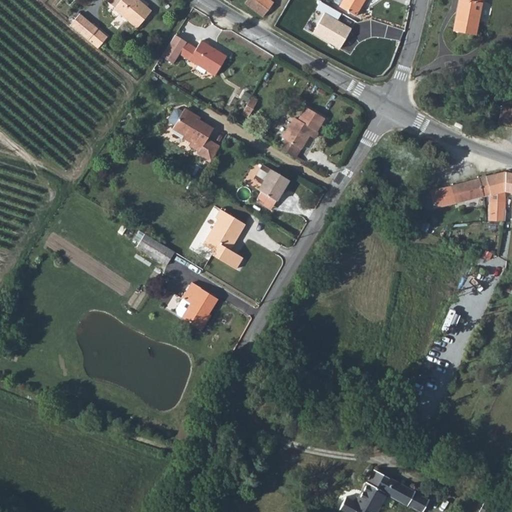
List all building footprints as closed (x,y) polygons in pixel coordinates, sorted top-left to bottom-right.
[(105,0),(114,7),(112,9),(138,29),(153,8),(141,0),(105,0)] [(242,0),(239,6),(258,18),(268,3),(263,0),(242,0)] [(340,10),(321,0),(318,0),(315,6),(323,10),(312,31),(340,46),(351,25),(336,17),(340,10)] [(339,0),(338,3),(354,12),(360,0),(339,0)] [(453,31),(475,36),(481,0),(459,0),(460,1),(458,13),(456,13),(453,31)] [(79,15),(71,25),(89,41),(97,30),(79,15)] [(162,54),(168,58),(173,61),(178,53),(185,42),(186,40),(175,33),(162,54)] [(186,58),(211,73),(224,54),(199,38),(194,46),(186,58)] [(178,53),(186,58),(194,46),(185,42),(178,53)] [(156,64),(162,68),(168,58),(162,54),(156,64)] [(242,114),(247,117),(257,99),(251,96),(242,114)] [(497,123),(511,126),(511,110),(501,108),(497,123)] [(172,130),(183,137),(182,139),(189,143),(186,149),(196,155),(194,158),(206,165),(214,151),(203,144),(211,132),(194,121),(195,119),(184,111),(172,130)] [(277,152),(290,161),(296,152),(299,153),(310,134),(313,136),(321,123),(304,113),(296,125),(292,123),(280,143),(282,144),(277,152)] [(203,144),(214,151),(222,138),(211,132),(203,144)] [(256,186),(264,172),(256,168),(248,182),(256,186)] [(256,186),(252,194),(255,196),(250,204),(260,210),(265,202),(270,205),(283,183),(264,172),(256,186)] [(478,179),(483,195),(483,197),(504,191),(504,172),(478,179)] [(449,186),(454,203),(483,195),(478,179),(449,186)] [(436,189),(440,206),(454,203),(449,186),(436,189)] [(503,220),(504,210),(505,210),(506,201),(487,201),(487,221),(503,220)] [(260,210),(265,213),(270,205),(265,202),(260,210)] [(203,244),(212,250),(210,254),(234,268),(241,257),(229,250),(245,224),(221,209),(215,217),(217,219),(203,244)] [(503,220),(511,221),(511,210),(505,210),(504,210),(503,220)] [(140,239),(170,258),(174,252),(171,250),(144,233),(140,239)] [(140,239),(136,247),(165,265),(170,258),(140,239)] [(199,326),(207,312),(217,297),(191,282),(175,307),(177,313),(199,326)] [(502,288),(511,293),(511,291),(511,285),(505,282),(502,288)] [(339,509),(344,511),(374,511),(385,493),(406,504),(407,504),(421,511),(427,500),(413,492),(414,491),(375,470),(367,483),(366,483),(356,502),(346,496),(339,509)] [(478,511),(502,511),(484,502),(478,511)]
